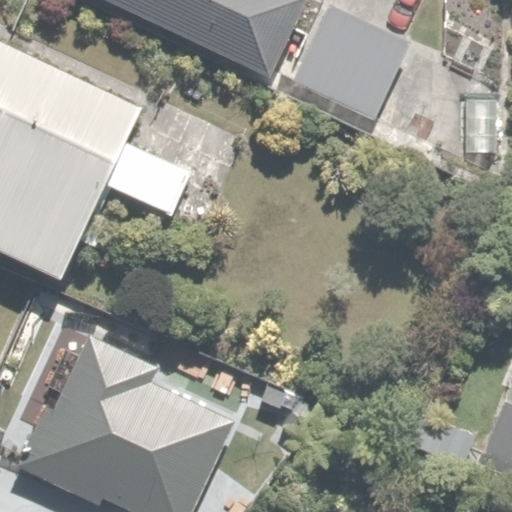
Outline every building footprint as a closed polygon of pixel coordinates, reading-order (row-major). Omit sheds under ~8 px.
[(73,0),(285,87),(321,0),(73,0)] [(332,4),(295,83),(375,120),(412,41),(332,4)] [(141,100),(0,36),(0,251),(61,279),(141,100)] [(41,406),(15,456),(119,511),(195,511),(241,427),(84,343),(49,410),(41,406)] [(511,372),(476,460),(511,474),(511,372)]
